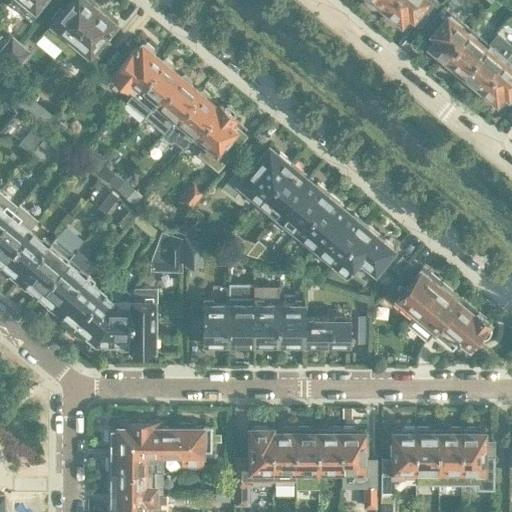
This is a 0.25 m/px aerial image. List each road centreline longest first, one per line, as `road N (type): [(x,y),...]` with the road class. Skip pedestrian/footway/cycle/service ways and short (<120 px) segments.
road 1 (residential): [(164,0),(511,287)]
road 2 (residential): [(75,386),(511,385)]
road 3 (residential): [(511,169),(308,0)]
road 4 (residential): [(69,511),(75,386)]
